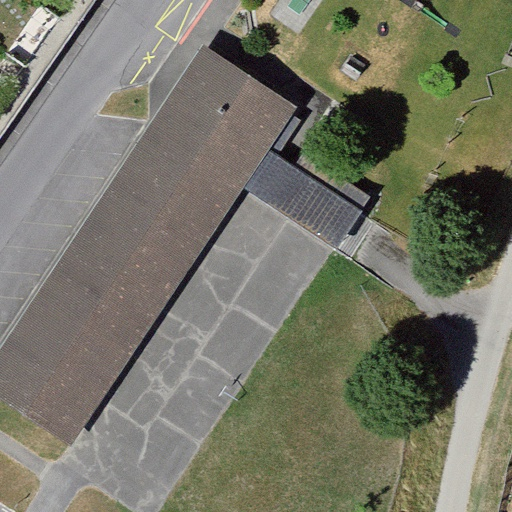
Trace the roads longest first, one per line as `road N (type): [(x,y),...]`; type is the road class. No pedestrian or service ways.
road 1 (residential): [(150,0),(0,209)]
road 2 (residential): [(485,339),(447,511)]
road 3 (residential): [(357,251),(485,339)]
